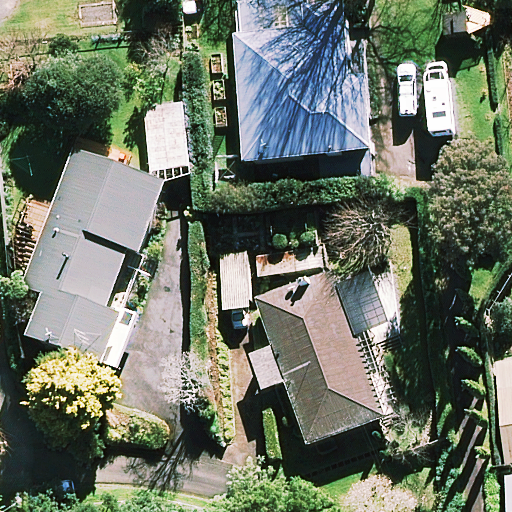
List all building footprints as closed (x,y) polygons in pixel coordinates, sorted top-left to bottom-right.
[(360,79),(356,2),(241,8),(250,169),(383,162),(379,78),(360,79)] [(194,174),(189,109),(151,112),(156,177),(194,174)] [(171,189),(80,161),(38,297),(54,302),(39,349),(125,375),(141,324),(117,317),(135,258),(149,263),(171,189)] [(270,260),(272,282),(327,275),(325,254),(270,260)] [(253,312),(248,255),(221,258),(227,315),(253,312)] [(402,344),(375,266),(264,304),(280,353),(255,361),(267,396),(293,387),(315,452),(389,426),(365,357),(402,344)] [(511,468),(511,363),(495,365),(505,469),(511,468)]
